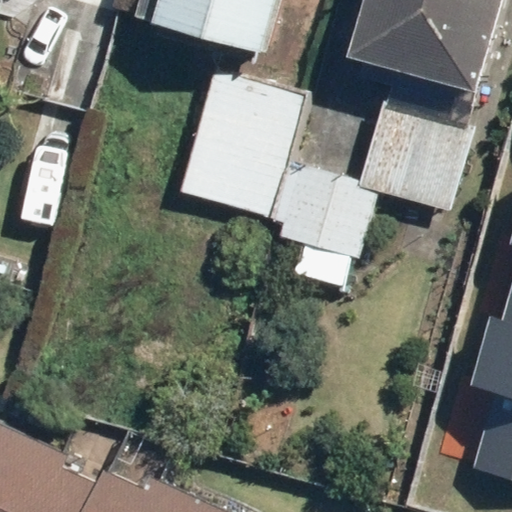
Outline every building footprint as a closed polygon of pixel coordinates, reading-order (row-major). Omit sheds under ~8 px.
[(124,20),(64,0),(36,0),(8,88),(93,115),(124,20)] [(289,0),(150,0),(146,18),(276,51),(289,0)] [(374,179),(302,160),(287,218),(298,221),(294,237),(316,242),(308,273),(357,285),(365,254),(374,256),(391,190),(462,209),(485,124),(481,123),(511,7),(511,0),(377,0),(363,56),(375,60),(371,76),(404,85),(399,102),(395,101),(374,179)] [(319,94),(227,69),(194,191),(285,216),(319,94)] [(511,234),(509,245),(511,245),(511,291),(504,319),(489,315),(470,385),(497,392),(476,467),(511,476),(511,234)] [(75,465),(82,449),(0,413),(0,511),(247,511),(165,476),(160,485),(121,468),(115,483),(75,465)]
